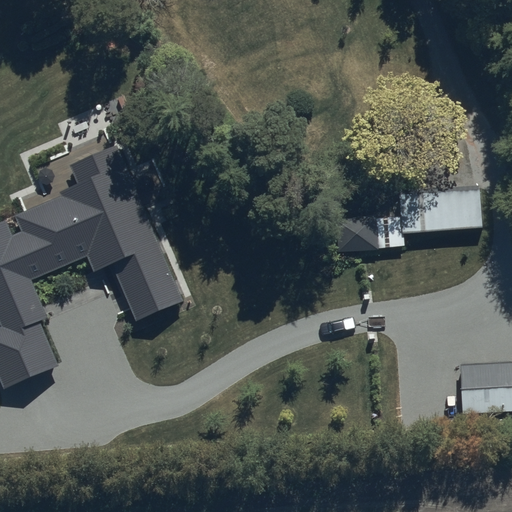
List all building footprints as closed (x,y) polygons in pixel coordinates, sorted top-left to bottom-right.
[(309,0),(201,0),(174,12),(201,78),(315,31),(327,60),(407,27),(395,0),(316,0),(311,2),(309,0)] [(59,364),(41,322),(47,319),(31,280),(86,256),(93,273),(111,265),(135,321),(183,301),(116,147),(71,166),(78,184),(59,191),(61,196),(16,215),(23,232),(12,237),(5,221),(0,223),(0,317),(4,327),(0,328),(0,375),(5,387),(59,364)] [(482,185),(394,191),(398,242),(485,237),(482,185)] [(511,419),(511,366),(466,369),(470,422),(511,419)] [(433,373),(409,373),(409,392),(433,392),(433,373)]
